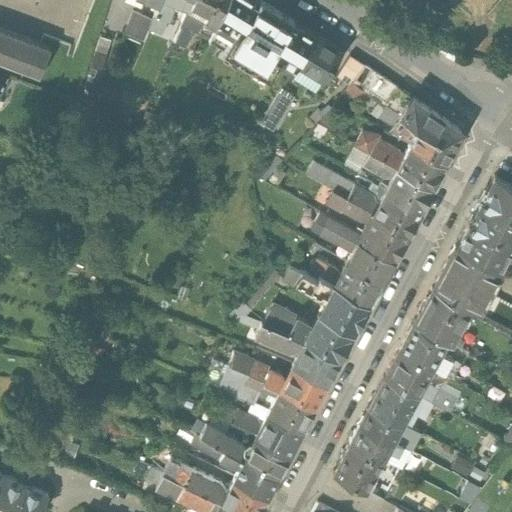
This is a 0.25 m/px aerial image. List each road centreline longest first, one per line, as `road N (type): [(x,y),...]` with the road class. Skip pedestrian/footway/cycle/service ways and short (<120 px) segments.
road 1 (residential): [(279,511),(489,121)]
road 2 (residential): [(489,121),(312,0)]
